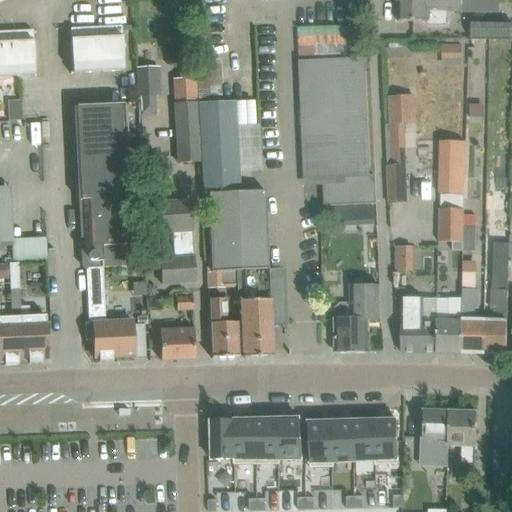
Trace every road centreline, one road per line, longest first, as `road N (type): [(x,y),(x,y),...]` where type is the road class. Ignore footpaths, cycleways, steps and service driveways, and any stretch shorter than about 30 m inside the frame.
road 1 (tertiary): [(511,378),(182,379)]
road 2 (residential): [(68,381),(55,89)]
road 3 (residential): [(188,511),(182,379)]
